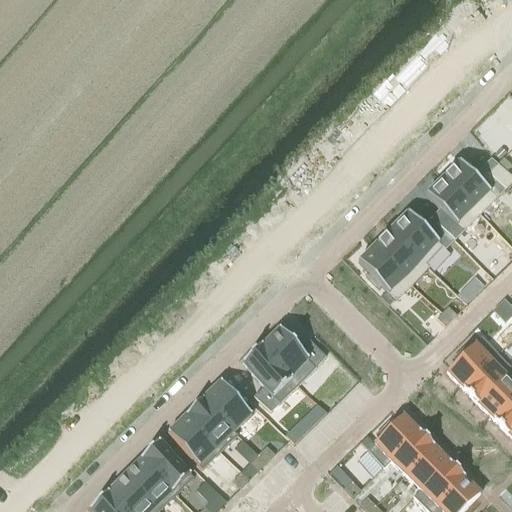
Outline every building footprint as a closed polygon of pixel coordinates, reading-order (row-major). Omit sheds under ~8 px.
[(469,137),(461,145),(470,155),(479,147),(469,137)] [(503,161),(497,166),(505,175),(511,169),(503,161)] [(459,165),(442,181),(479,219),(485,213),(505,193),(488,175),(478,184),(473,178),(459,165)] [(496,167),(488,175),(505,193),(511,186),(511,182),(497,166),(496,167)] [(442,181),(425,198),(439,211),(444,218),(436,226),(453,244),(463,235),(479,219),(442,181)] [(406,217),(391,232),(424,266),(425,266),(441,250),(444,253),(453,244),(436,226),(427,235),(421,229),(407,215),(406,216),(406,217)] [(391,232),(374,248),(411,286),(428,269),(425,266),(424,266),(391,232)] [(358,263),(357,265),(369,276),(367,278),(366,278),(365,279),(378,292),(379,291),(379,290),(381,288),(395,302),(411,286),(374,248),(359,264),(358,263)] [(490,263),(481,272),(492,283),(500,274),(490,263)] [(511,311),(503,303),(492,314),(504,327),(511,318),(511,311)] [(447,310),(441,316),(450,325),(456,319),(447,310)] [(441,316),(436,322),(444,330),(450,325),(441,316)] [(262,349),(261,350),(297,388),(325,360),(308,343),(298,353),(278,333),(262,349)] [(457,365),(445,376),(462,393),(497,357),(481,341),(468,353),(465,350),(453,362),(457,365)] [(261,348),(242,367),(263,388),(253,398),(270,415),(297,388),(261,350),(262,349),(261,348)] [(511,372),(497,357),(462,393),(477,408),(511,372)] [(511,372),(477,408),(492,423),(511,403),(511,372)] [(219,385),(202,403),(233,434),(234,434),(251,417),(219,385)] [(202,403),(184,419),(219,455),(237,437),(234,434),(233,434),(202,403)] [(511,403),(492,423),(507,438),(511,433),(511,403)] [(316,407),(284,439),(293,448),(326,416),(316,407)] [(184,419),(167,437),(202,472),(219,455),(184,419)] [(379,442),(366,454),(383,471),(390,465),(389,464),(418,436),(402,419),(391,430),(387,427),(375,438),(379,442)] [(418,436),(389,464),(390,465),(405,479),(433,451),(418,436)] [(158,445),(139,464),(140,463),(175,499),(193,481),(158,445)] [(265,450),(257,459),(265,467),(273,458),(265,450)] [(433,451),(405,479),(419,494),(420,495),(448,466),(433,451)] [(257,459),(248,467),(256,475),(265,467),(257,459)] [(139,464),(123,480),(154,511),(161,511),(175,499),(140,463),(139,464)] [(419,494),(412,501),(423,511),(432,511),(463,482),(448,466),(420,495),(419,494)] [(240,475),(231,484),(239,492),(248,483),(240,475)] [(107,496),(106,497),(121,511),(154,511),(123,480),(107,496)] [(463,482),(432,511),(465,511),(479,498),(463,482)] [(208,506),(203,510),(204,511),(205,511),(218,511),(225,505),(204,484),(195,493),(208,506)] [(351,485),(343,492),(352,501),(360,493),(351,485)] [(107,496),(90,511),(121,511),(106,497),(107,496)] [(366,500),(359,508),(362,511),(371,511),(375,509),(366,500)]
